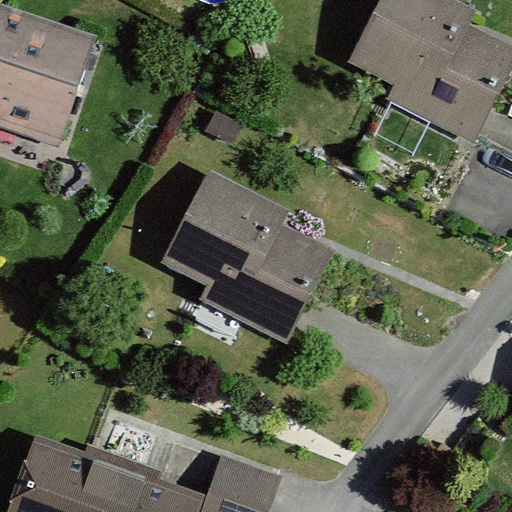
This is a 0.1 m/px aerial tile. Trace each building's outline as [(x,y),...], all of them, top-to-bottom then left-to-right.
[(472,10),(451,0),(377,0),(345,68),(391,90),(383,105),(471,148),(511,63),(511,48),(465,25),(472,10)] [(94,43),(0,11),(0,133),(57,152),(94,43)] [(289,212),(209,173),(161,270),(207,292),(200,308),(287,350),(335,254),(281,228),(289,212)] [(197,511),(202,499),(39,441),(13,511),(197,511)] [(223,452),(200,511),(267,511),(282,474),(223,452)]
